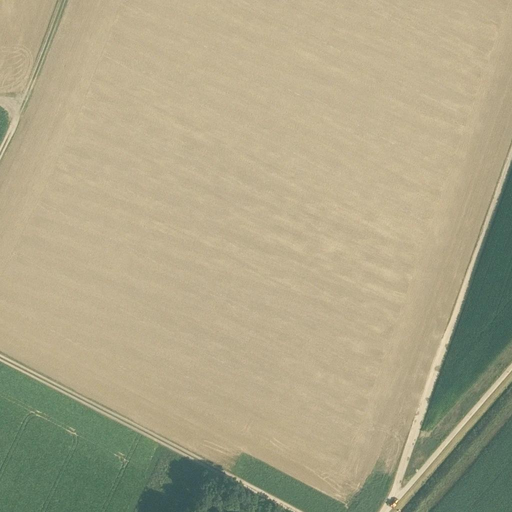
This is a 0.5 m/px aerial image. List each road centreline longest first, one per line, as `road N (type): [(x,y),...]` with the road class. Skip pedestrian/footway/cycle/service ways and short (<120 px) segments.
road 1 (track): [(511,151),(394,502)]
road 2 (track): [(296,511),(0,359)]
road 3 (track): [(511,368),(387,511)]
road 4 (track): [(0,150),(60,0)]
